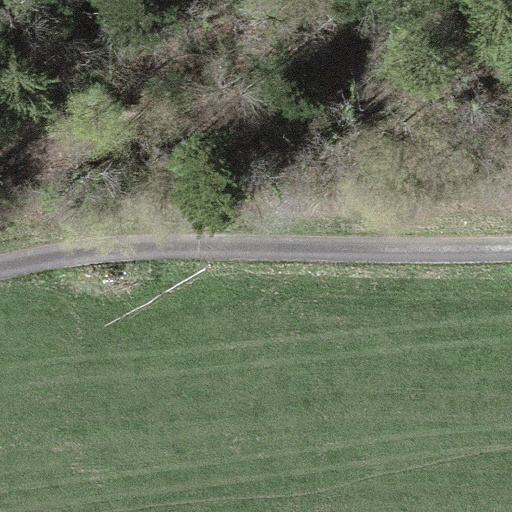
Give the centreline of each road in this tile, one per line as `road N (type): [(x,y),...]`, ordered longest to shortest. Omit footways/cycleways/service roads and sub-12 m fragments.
road 1 (track): [(0,162),(511,44)]
road 2 (unclassified): [(0,267),(161,240),(511,244)]
